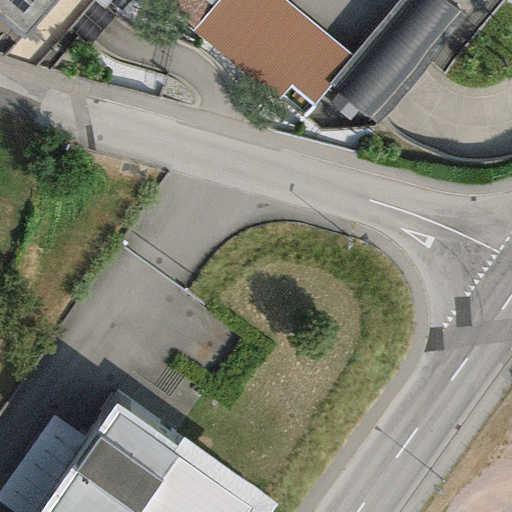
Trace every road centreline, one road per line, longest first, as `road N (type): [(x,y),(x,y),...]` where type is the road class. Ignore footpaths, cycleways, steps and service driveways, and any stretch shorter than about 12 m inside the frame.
road 1 (unclassified): [(0,106),(511,256)]
road 2 (unknown): [(235,175),(0,477)]
road 3 (unclassified): [(382,511),(511,332)]
